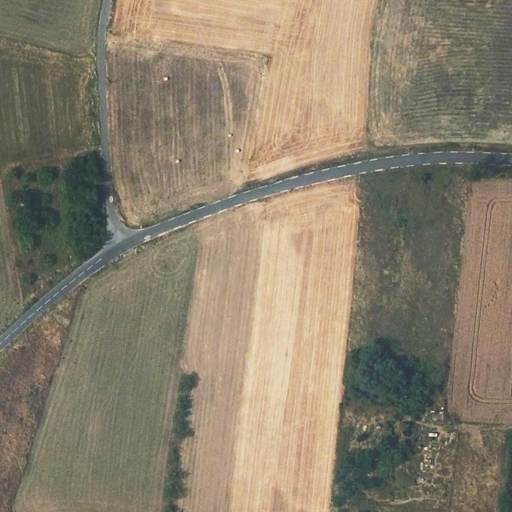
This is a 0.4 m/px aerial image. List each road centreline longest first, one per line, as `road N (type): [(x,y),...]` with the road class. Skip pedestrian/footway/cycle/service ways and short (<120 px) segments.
road 1 (unclassified): [(118,245),(343,172),(435,159),(511,161)]
road 2 (unclassified): [(118,245),(99,60),(106,0)]
road 3 (unclassified): [(0,343),(118,245)]
